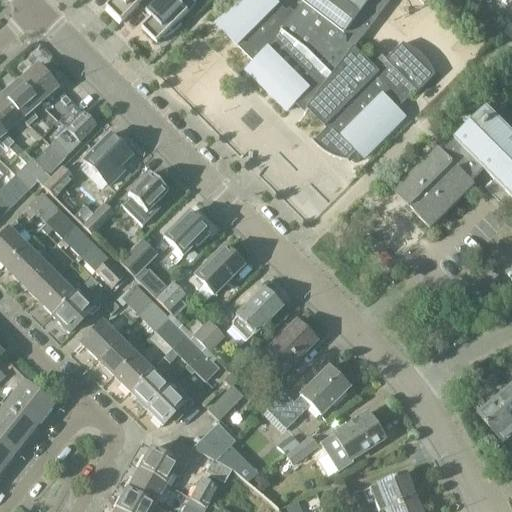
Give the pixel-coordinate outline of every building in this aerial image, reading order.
[(115,0),(106,9),(121,24),(138,6),(143,0),(115,0)] [(143,0),(138,6),(147,15),(152,20),(142,30),(157,45),(162,39),(163,40),(168,36),(173,33),(177,30),(181,25),(179,23),(195,6),(189,0),(143,0)] [(416,52),(403,44),(402,43),(384,61),(386,63),(377,72),(354,47),(390,0),(306,0),(303,4),(303,5),(301,8),(300,7),(292,17),(286,13),(273,0),(241,0),(215,26),(253,63),(246,70),(288,112),(300,100),(308,108),(306,111),(307,111),(309,109),(326,126),(324,128),(326,130),(313,143),(311,141),(310,141),(316,147),(324,154),(334,159),(341,161),(348,162),(348,161),(347,161),(355,152),(363,159),(404,117),(397,110),(415,92),(417,94),(435,76),(434,75),(426,62),(416,52)] [(16,81),(18,83),(37,105),(47,97),(49,100),(61,90),(50,78),(47,80),(36,67),(28,75),(26,72),(16,81)] [(37,105),(18,83),(12,88),(10,86),(0,94),(0,96),(1,98),(21,121),(27,128),(36,119),(30,112),(37,105)] [(489,84),(485,88),(489,93),(493,88),(489,84)] [(0,98),(0,130),(4,135),(21,121),(1,98),(0,98)] [(430,231),(474,186),(471,183),(483,171),(493,181),(485,189),(504,209),(511,201),(511,135),(488,111),(457,142),(456,141),(443,155),(439,151),(394,195),(430,231)] [(84,117),(69,133),(78,142),(93,126),(84,117)] [(41,140),(30,130),(26,135),(37,145),(41,140)] [(78,142),(69,133),(66,130),(50,147),(62,159),(79,142),(78,142)] [(130,157),(108,136),(82,163),(108,188),(122,173),(118,169),(130,157)] [(25,166),(14,177),(27,189),(34,181),(42,189),(51,180),(34,163),(31,160),(30,161),(13,145),(8,150),(25,166)] [(50,147),(34,163),(51,180),(61,169),(56,165),(62,159),(50,147)] [(72,180),(61,169),(51,180),(42,189),(53,199),(72,180)] [(148,176),(127,197),(129,199),(120,208),(142,229),(152,218),(148,214),(167,195),(148,176)] [(14,177),(0,192),(0,194),(11,205),(27,189),(14,177)] [(0,216),(11,205),(0,194),(0,216)] [(45,226),(58,213),(41,196),(29,208),(21,216),(28,223),(35,216),(45,226)] [(92,216),(81,227),(92,238),(113,217),(102,206),(92,216)] [(73,219),(81,227),(92,216),(84,208),(73,219)] [(58,213),(45,226),(40,231),(43,234),(46,231),(49,234),(51,232),(62,242),(57,247),(57,248),(75,230),(58,213)] [(163,239),(182,258),(194,246),(197,248),(208,236),(206,234),(187,215),(182,220),(180,218),(178,220),(180,222),(163,239)] [(23,248),(23,247),(14,239),(22,232),(14,223),(0,236),(0,265),(2,268),(23,248)] [(76,261),(91,246),(75,230),(57,248),(60,250),(62,247),(65,250),(67,248),(78,258),(75,261),(76,261)] [(47,258),(38,249),(39,248),(30,240),(23,247),(23,248),(2,268),(20,285),(47,258)] [(81,261),(95,275),(107,262),(91,246),(76,261),(78,264),(81,261)] [(119,265),(128,275),(145,257),(136,248),(119,265)] [(232,260),(222,249),(189,283),(198,291),(202,287),(213,298),(242,269),(239,266),(240,264),(235,258),(232,260)] [(36,301),(56,281),(47,272),(54,265),(47,258),(20,285),(36,301)] [(107,262),(95,275),(111,290),(123,278),(107,262)] [(86,273),(81,278),(87,284),(92,279),(86,273)] [(73,297),(56,281),(36,301),(52,318),(73,297)] [(93,281),(86,287),(93,294),(99,287),(93,281)] [(155,301),(173,319),(188,303),(170,286),(155,301)] [(134,289),(121,302),(139,319),(152,306),(134,289)] [(262,290),(234,319),(232,321),(230,329),(246,344),(281,309),(273,301),(275,299),(268,292),(266,294),(262,290)] [(52,318),(68,334),(89,313),(73,297),(52,318)] [(116,304),(108,312),(113,316),(120,308),(116,304)] [(139,319),(156,336),(168,323),(152,306),(139,319)] [(171,352),(163,360),(164,360),(185,340),(168,323),(156,336),(171,352)] [(206,323),(201,329),(192,338),(207,354),(222,339),(206,323)] [(295,323),(261,357),(281,376),(315,343),(295,323)] [(79,345),(96,362),(117,341),(100,324),(79,345)] [(187,333),(192,338),(201,329),(196,324),(187,333)] [(184,370),(185,372),(201,356),(185,340),(164,360),(169,366),(177,358),(187,367),(184,370)] [(134,358),(117,341),(96,362),(113,379),(134,358)] [(201,356),(185,372),(191,377),(194,374),(204,384),(217,372),(201,356)] [(113,379),(129,395),(150,374),(134,358),(113,379)] [(12,368),(6,363),(2,367),(7,373),(12,368)] [(156,369),(150,374),(129,395),(146,411),(166,391),(166,390),(171,384),(156,369)] [(319,418),(348,390),(327,369),(319,377),(318,376),(315,379),(316,380),(299,397),(299,398),(292,405),(283,396),(265,412),(284,432),(309,407),(319,418)] [(230,390),(231,388),(237,383),(229,375),(222,382),(230,390)] [(0,469),(51,407),(22,384),(14,394),(0,410),(0,469)] [(171,384),(166,390),(166,391),(146,411),(162,427),(169,420),(174,425),(187,411),(193,406),(171,384)] [(242,399),(231,388),(230,390),(206,413),(217,424),(242,399)] [(503,398),(496,403),(511,421),(511,389),(511,391),(509,388),(501,395),(503,398)] [(502,445),(511,436),(511,421),(496,403),(490,408),(488,406),(479,413),(482,416),(479,418),(502,445)] [(366,415),(332,436),(348,462),(382,441),(366,415)] [(218,426),(203,440),(219,457),(234,443),(218,426)] [(292,436),(277,447),(286,455),(301,444),(292,436)] [(317,449),(310,438),(285,457),(292,467),(317,449)] [(150,451),(138,472),(164,486),(170,475),(179,480),(188,464),(167,452),(163,458),(150,451)] [(230,471),(211,461),(204,474),(223,485),(230,471)] [(164,486),(138,472),(127,491),(153,506),(164,486)] [(386,511),(414,501),(410,491),(413,490),(412,485),(411,482),(409,478),(406,474),(368,490),(377,511),(386,511)] [(189,500),(204,509),(215,489),(200,481),(189,500)] [(323,509),(348,498),(342,484),(317,495),(323,509)] [(127,491),(116,511),(117,511),(158,511),(160,510),(153,506),(127,491)] [(202,511),(204,509),(189,500),(182,511),(202,511)] [(418,511),(414,501),(386,511),(418,511)]
